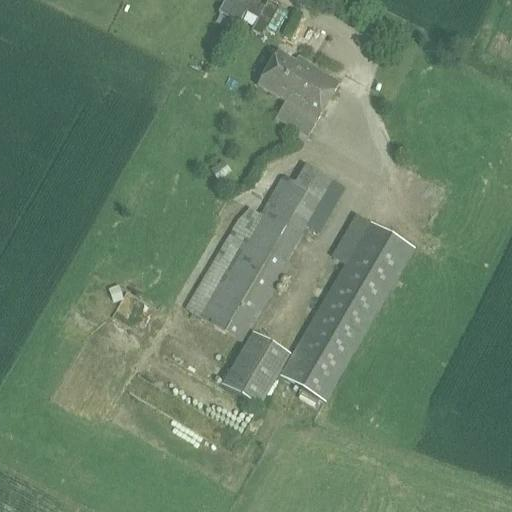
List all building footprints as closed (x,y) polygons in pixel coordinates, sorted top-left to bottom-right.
[(321,26),(311,45),(290,34),(285,44),(344,74),(359,46),(321,26)] [(315,125),(338,85),(308,66),(297,61),(295,64),(278,54),(258,88),(286,104),(284,107),(315,125)] [(199,320),(243,345),(291,266),(287,263),(300,241),(299,240),(323,201),(326,203),(336,185),(305,167),(294,185),(283,178),(270,201),(269,201),(245,241),(246,241),(199,320)] [(211,173),(218,183),(227,177),(220,167),(211,173)] [(414,203),(410,215),(426,221),(431,209),(414,203)] [(412,250),(369,225),(279,379),(322,404),(412,250)] [(221,389),(260,411),(289,358),(251,335),(221,389)] [(176,437),(186,430),(165,402),(155,410),(176,437)]
